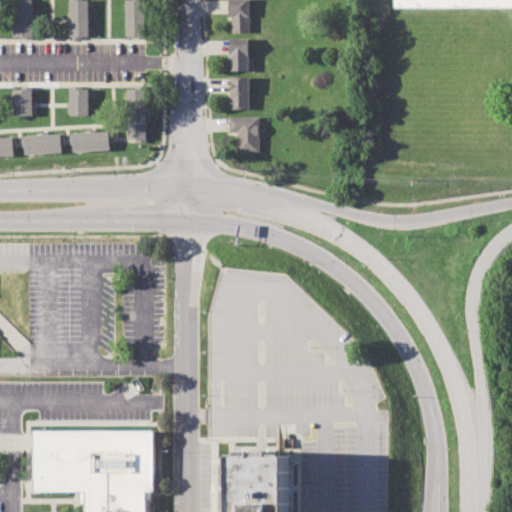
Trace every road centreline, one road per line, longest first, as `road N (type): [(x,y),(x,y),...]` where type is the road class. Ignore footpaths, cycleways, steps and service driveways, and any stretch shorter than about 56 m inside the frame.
road 1 (motorway): [(468,511),(460,404),(430,331),(350,241),(287,206)]
road 2 (primary): [(189,222),(288,241),(354,282),(404,346),(431,412)]
road 3 (residential): [(188,511),(189,222)]
road 4 (tertiary): [(511,203),(389,222),(287,206)]
road 5 (primary): [(190,187),(0,189)]
road 6 (primary): [(0,222),(189,222)]
road 7 (residential): [(190,187),(188,0)]
